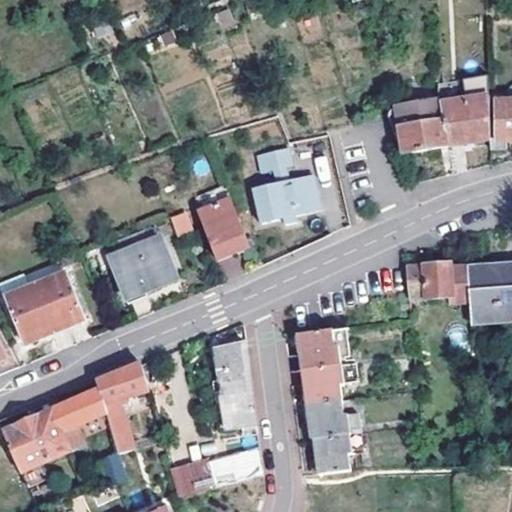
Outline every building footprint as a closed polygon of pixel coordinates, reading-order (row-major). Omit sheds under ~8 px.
[(463,78),(464,89),(487,87),(486,76),(463,78)] [(489,101),(509,100),(509,92),(489,92),(489,99),(489,101)] [(489,99),(442,105),(448,149),(490,142),(489,101),(489,99)] [(511,100),(509,100),(489,101),(490,142),(491,144),(506,144),(511,143),(511,100)] [(395,132),(402,131),(406,156),(448,149),(442,105),(421,109),(393,116),(395,132)] [(491,144),(491,153),(507,152),(506,144),(491,144)] [(257,157),(261,173),(275,170),(289,167),(292,166),(289,150),(257,157)] [(289,167),(275,170),(278,184),(292,181),(289,167)] [(315,176),(292,181),(278,184),(254,190),(262,224),(286,219),(287,225),(299,223),(298,216),(320,211),(319,207),(322,205),(315,176)] [(218,260),(251,247),(226,186),(197,198),(202,211),(199,213),(218,260)] [(175,235),(193,230),(188,211),(170,215),(175,235)] [(111,260),(127,302),(178,281),(161,240),(150,244),(146,233),(121,242),(125,254),(111,260)] [(85,260),(82,253),(64,261),(66,267),(85,260)] [(8,299),(70,276),(66,267),(64,261),(4,284),(8,299)] [(470,319),(471,338),(511,326),(511,268),(511,265),(496,268),(497,272),(488,273),(468,275),(470,319)] [(406,269),(410,316),(450,313),(451,320),(470,319),(468,275),(467,269),(451,270),(451,266),(406,269)] [(86,318),(70,276),(8,299),(23,341),(39,335),(86,318)] [(86,318),(39,335),(41,340),(87,323),(86,318)] [(304,354),(306,370),(342,365),(340,346),(336,346),(334,331),(302,335),(302,337),(296,338),(297,343),(299,355),(304,354)] [(0,334),(0,340),(8,357),(10,357),(14,355),(3,333),(0,334)] [(0,361),(8,357),(0,340),(0,361)] [(228,348),(221,349),(227,388),(211,390),(218,434),(247,429),(258,427),(247,345),(239,346),(233,347),(232,340),(227,341),(228,348)] [(210,382),(211,390),(227,388),(221,349),(212,351),(217,381),(210,382)] [(310,405),(342,401),(340,385),(362,382),(360,363),(342,365),(306,370),(310,405)] [(121,456),(136,451),(123,405),(152,396),(144,365),(138,368),(98,383),(102,392),(107,405),(112,424),(121,456)] [(51,411),(68,452),(84,446),(80,435),(100,428),(112,424),(107,405),(102,392),(51,411)] [(344,416),(342,401),(310,405),(314,439),(362,433),(359,415),(344,416)] [(0,421),(0,425),(19,472),(68,452),(51,411),(47,403),(30,410),(0,421)] [(100,428),(109,460),(121,456),(112,424),(100,428)] [(318,475),(351,471),(349,455),(364,453),(362,433),(314,439),(318,471),(318,475)] [(260,448),(210,461),(216,488),(264,476),(260,448)] [(109,460),(101,463),(109,486),(127,481),(121,456),(109,460)] [(210,461),(171,471),(178,498),(216,488),(210,461)]
